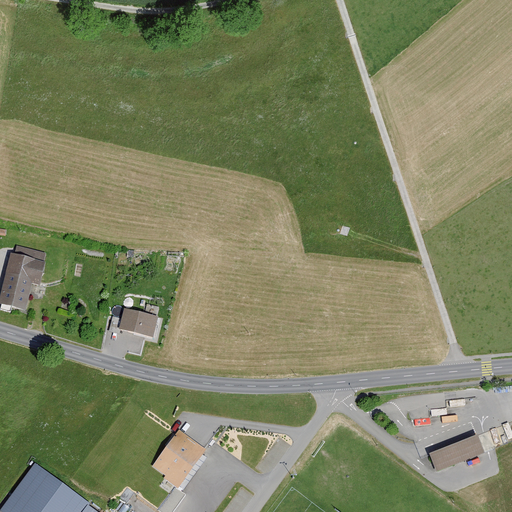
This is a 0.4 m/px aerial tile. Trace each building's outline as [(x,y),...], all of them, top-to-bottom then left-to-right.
[(44,262),(9,252),(0,285),(0,306),(22,312),(30,282),(38,284),(44,262)] [(157,316),(122,309),(117,332),(152,339),(157,316)] [(204,449),(178,429),(150,466),(177,486),(204,449)] [(477,435),(427,455),(434,473),(485,454),(477,435)] [(83,511),(89,504),(34,464),(0,510),(3,511),(83,511)] [(165,511),(172,511),(186,494),(176,486),(160,508),(165,511)]
